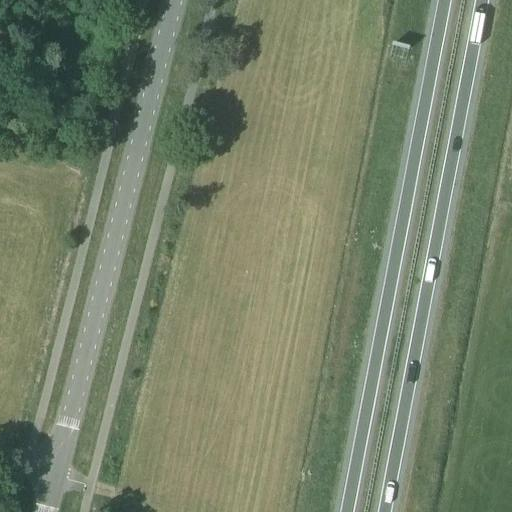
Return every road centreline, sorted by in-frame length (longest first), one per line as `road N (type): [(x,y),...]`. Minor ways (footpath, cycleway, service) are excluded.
road 1 (trunk): [(442,0),(344,511)]
road 2 (trunk): [(385,511),(482,0)]
road 3 (tertiary): [(53,476),(172,0)]
